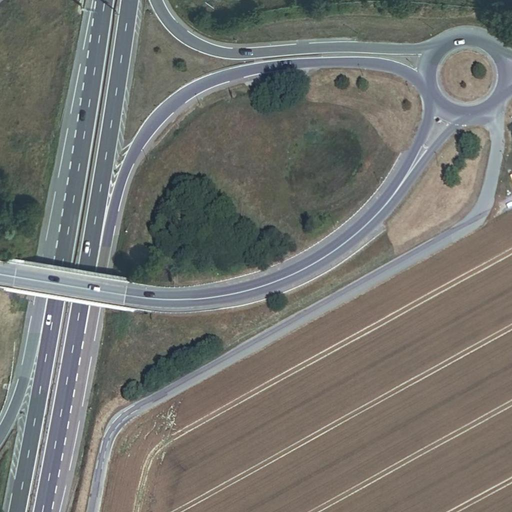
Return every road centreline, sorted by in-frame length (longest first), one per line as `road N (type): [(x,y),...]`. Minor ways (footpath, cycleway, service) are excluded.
road 1 (tertiary): [(91,511),(105,446),(122,417),(471,223),(487,192),(496,141),(489,111)]
road 2 (trunk): [(76,341),(90,326),(112,206),(131,153),(156,117),(191,89),(258,68),(357,60),(389,63),(424,84)]
road 3 (secondary): [(422,151),(368,223),(309,268),(276,282),(165,300),(0,274)]
road 4 (trunk): [(76,341),(128,0)]
road 5 (trunk): [(437,46),(229,56),(177,34),(154,0)]
road 6 (trunk): [(59,253),(15,511)]
road 7 (trunk): [(104,0),(59,253)]
road 8 (trunk): [(59,253),(20,395),(0,437)]
road 9 (trunk): [(42,511),(76,341)]
